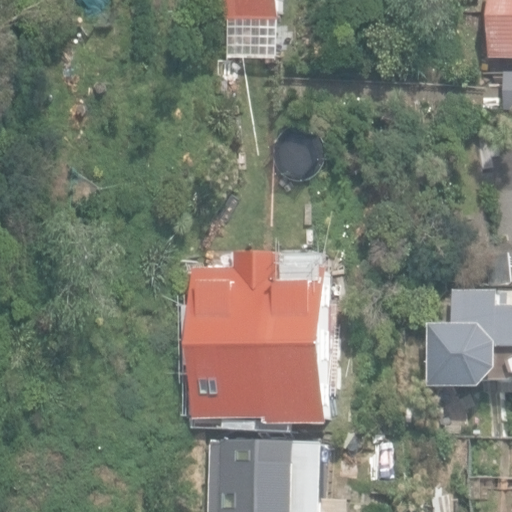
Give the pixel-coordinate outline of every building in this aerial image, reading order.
[(226,0),(225,19),(295,25),(296,0),(226,0)] [(511,0),(499,0),(498,58),(511,58),(511,0)] [(511,254),(486,256),(488,287),(511,285),(511,254)] [(275,425),(337,426),(340,269),(275,268),(275,274),(249,273),(249,298),(194,297),(192,415),(252,417),(253,366),(276,366),(275,425)] [(511,312),(492,312),(490,413),(511,413),(511,312)] [(327,511),(330,443),(215,439),(212,511),(327,511)]
